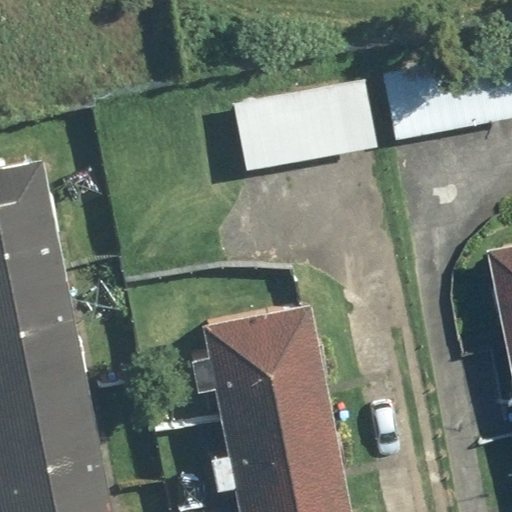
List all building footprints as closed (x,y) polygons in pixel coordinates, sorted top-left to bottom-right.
[(378,69),(390,135),(511,112),(511,82),(505,46),(378,69)] [(229,100),(241,166),(369,143),(356,77),(229,100)] [(104,511),(30,153),(0,159),(0,511),(104,511)] [(511,238),(490,243),(511,354),(511,238)] [(343,511),(304,299),(198,319),(234,511),(343,511)]
